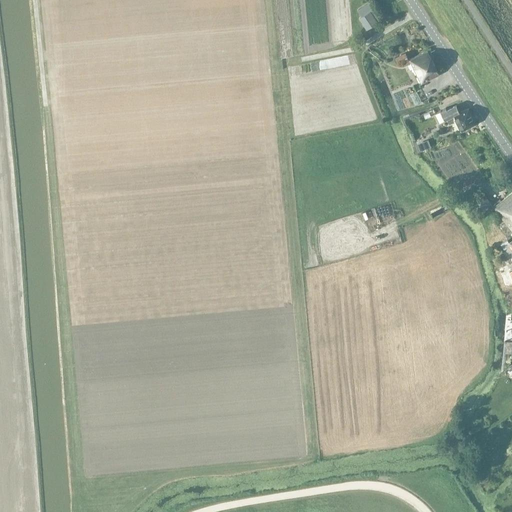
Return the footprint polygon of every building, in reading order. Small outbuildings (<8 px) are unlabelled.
[(367,29),(377,22),(370,12),(360,19),(367,29)] [(421,83),(439,74),(427,51),(409,60),(421,83)] [(395,58),(398,65),(409,60),(406,52),(395,58)] [(440,122),(447,119),(449,124),(456,121),(461,131),(476,123),(469,108),(460,112),(456,105),(447,110),(446,108),(435,113),(440,122)] [(479,212),(491,203),(481,191),(470,201),(479,212)] [(511,192),(493,207),(511,230),(511,192)] [(511,240),(509,243),(508,240),(502,243),(500,244),(501,245),(504,250),(511,246),(511,247),(511,240)] [(511,278),(507,266),(506,266),(504,262),(496,265),(498,269),(493,271),(500,290),(505,288),(511,285),(511,278)]
